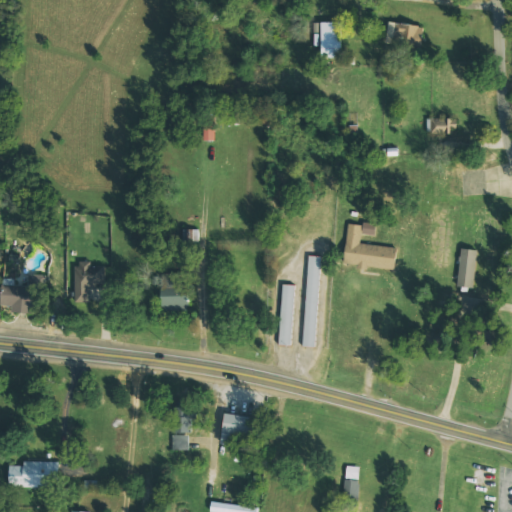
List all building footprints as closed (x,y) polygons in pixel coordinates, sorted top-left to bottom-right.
[(341,58),(341,22),(321,23),(321,59),(341,58)] [(421,50),(423,26),(388,23),(386,47),(421,50)] [(455,134),(455,118),(427,118),(427,133),(455,134)] [(217,230),(228,230),(228,205),(217,205),(217,230)] [(395,270),(397,247),(361,243),(362,234),(375,235),(376,225),(348,222),(343,264),(395,270)] [(478,250),(461,248),(457,285),(473,287),(478,250)] [(304,347),(316,347),(320,256),(308,255),(304,347)] [(89,271),(89,268),(100,269),(100,274),(110,276),(111,289),(98,289),(96,301),(84,301),(84,273),(89,271)] [(15,285),(15,278),(3,278),(2,305),(12,306),(12,311),(33,312),(33,307),(44,307),(45,286),(15,285)] [(172,280),(173,313),(201,313),(201,303),(194,304),(193,295),(189,295),(188,280),(172,280)] [(294,284),(282,284),(280,345),(292,345),(294,284)] [(174,449),(190,450),(192,408),(175,407),(174,449)] [(229,436),(251,437),(252,416),(223,414),(221,442),(228,443),(229,436)] [(235,421),(232,449),(270,452),(273,423),(235,421)] [(359,479),(360,467),(346,466),(346,479),(359,479)] [(34,471),(33,467),(72,469),(69,497),(18,494),(21,472),(34,471)] [(359,504),(360,480),(347,479),(346,503),(359,504)] [(216,511),(257,511),(258,508),(212,500),(210,511),(216,511)]
